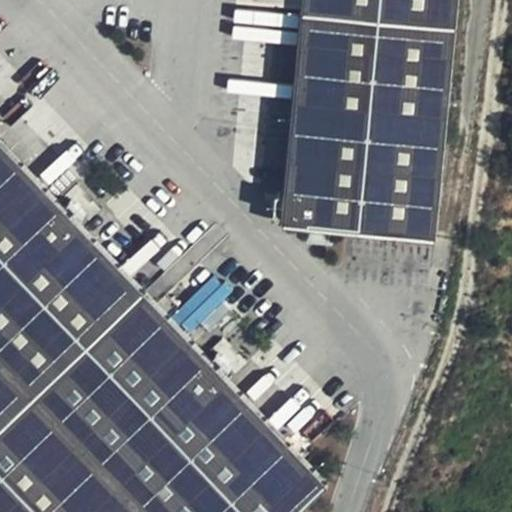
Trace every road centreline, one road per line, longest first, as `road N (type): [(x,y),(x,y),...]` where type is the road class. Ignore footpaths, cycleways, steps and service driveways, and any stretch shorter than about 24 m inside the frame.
road 1 (unclassified): [(347,511),(383,386),(369,345),(35,0)]
road 2 (track): [(502,0),(467,275),(391,511)]
